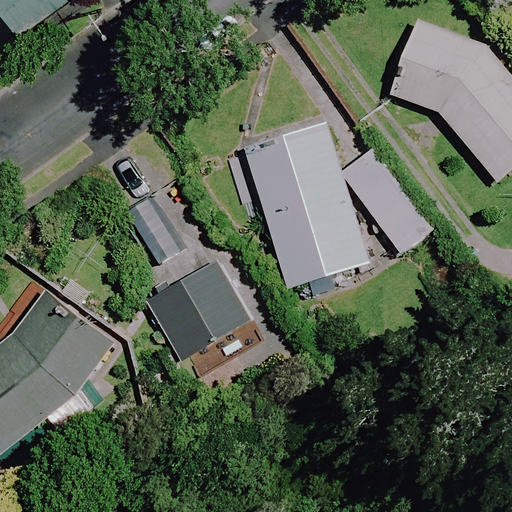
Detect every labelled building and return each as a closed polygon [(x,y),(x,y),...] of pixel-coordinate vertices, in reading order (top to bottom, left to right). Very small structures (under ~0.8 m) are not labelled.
[(0,0),(0,20),(6,34),(77,0),(0,0)] [(511,65),(503,54),(427,22),(395,97),(448,120),(507,186),(511,180),(511,65)] [(378,266),(334,127),(252,153),(296,292),(378,266)] [(438,237),(397,170),(364,191),(405,258),(438,237)] [(259,323),(224,264),(153,306),(188,365),(259,323)] [(126,358),(69,292),(0,351),(0,466),(126,358)]
